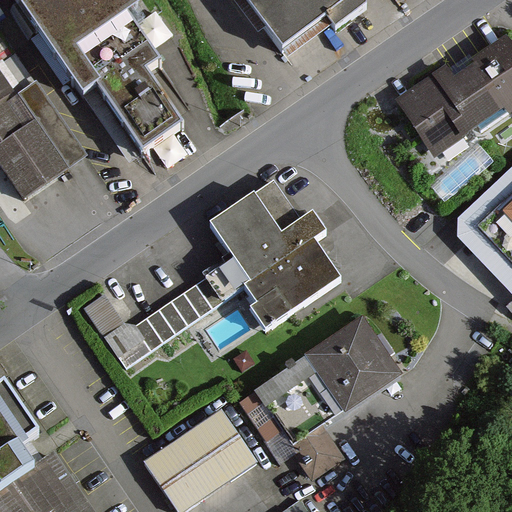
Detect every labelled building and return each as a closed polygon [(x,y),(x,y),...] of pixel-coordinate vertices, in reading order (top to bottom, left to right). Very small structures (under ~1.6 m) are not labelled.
[(148,67),(161,58),(125,7),(135,0),(26,0),(21,4),(84,97),(100,87),(145,154),(188,125),(148,67)] [(357,19),(348,6),(356,0),(225,0),(273,63),(316,30),(325,42),(357,19)] [(511,120),(511,54),(501,42),(467,68),(469,73),(447,86),(442,77),(391,109),(409,137),(437,120),(456,147),(501,117),(510,122),(511,120)] [(0,163),(24,200),(71,168),(38,118),(33,121),(16,95),(18,94),(0,67),(0,163)] [(128,371),(255,283),(270,304),(252,316),(263,332),(344,274),(321,240),(334,231),(319,211),(306,220),(277,180),(212,225),(236,259),(140,326),(127,325),(107,296),(86,310),(128,371)] [(511,194),(479,226),(511,260),(511,194)] [(282,464),(303,462),(314,477),(347,455),(328,426),(406,376),(367,316),(255,389),(257,392),(244,406),(282,464)] [(0,493),(47,461),(32,440),(42,433),(7,383),(0,388),(0,493)] [(257,459),(223,407),(145,460),(180,511),(257,459)] [(96,511),(55,455),(0,494),(0,511),(96,511)] [(311,511),(302,498),(279,511),(311,511)]
